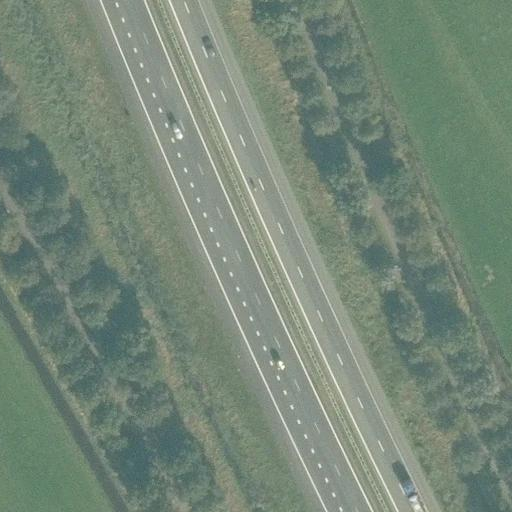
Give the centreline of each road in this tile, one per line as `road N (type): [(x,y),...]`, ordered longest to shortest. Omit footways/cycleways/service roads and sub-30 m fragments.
road 1 (motorway): [(410,511),(233,135),(179,0)]
road 2 (motorway): [(130,0),(357,511)]
road 3 (unclassified): [(511,510),(437,361),(291,0)]
road 4 (tertiary): [(181,511),(0,186)]
